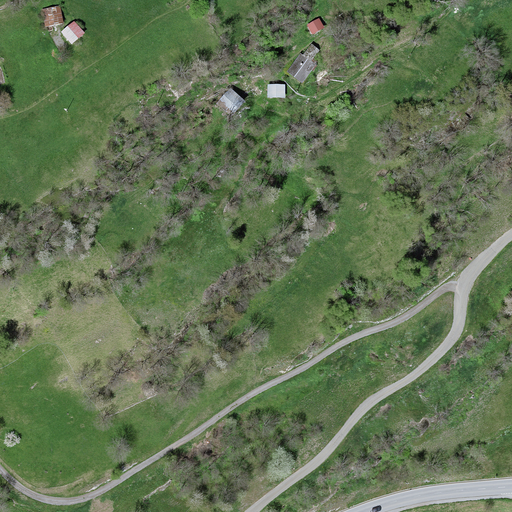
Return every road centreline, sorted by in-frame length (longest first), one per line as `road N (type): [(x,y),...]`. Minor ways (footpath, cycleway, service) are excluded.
road 1 (residential): [(260,511),(335,454),(370,406),(429,360),(453,327),(465,279),(511,236)]
road 2 (tertiary): [(511,486),(367,511)]
